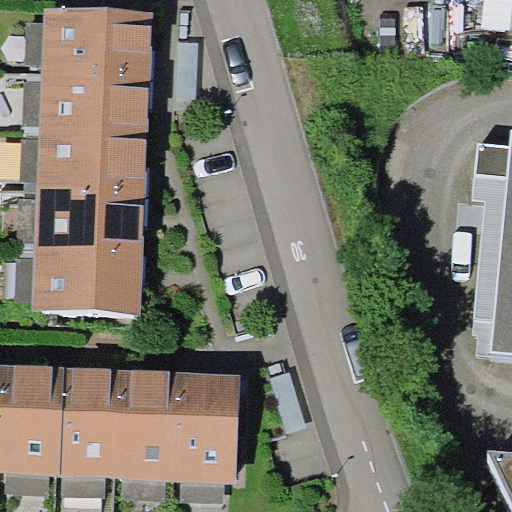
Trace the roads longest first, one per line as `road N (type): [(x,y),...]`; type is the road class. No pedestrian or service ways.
road 1 (residential): [(220,0),(366,511)]
road 2 (unknown): [(511,133),(461,162),(439,218),(430,293),(443,359),(463,393),(482,409),(511,416)]
